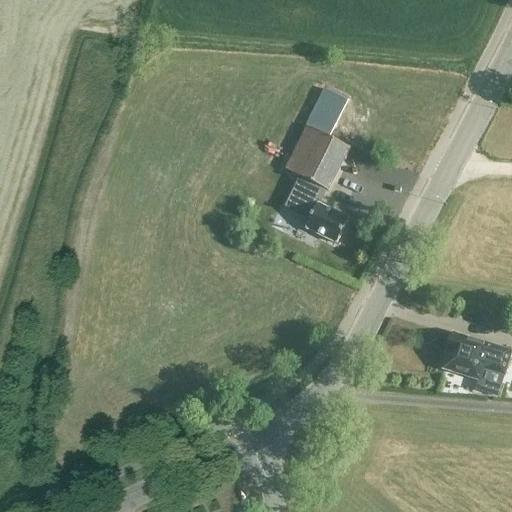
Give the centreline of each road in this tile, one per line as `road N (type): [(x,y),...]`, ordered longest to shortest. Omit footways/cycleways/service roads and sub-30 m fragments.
road 1 (secondary): [(246,443),(310,400),(346,360),(511,40)]
road 2 (secondary): [(101,511),(246,443)]
